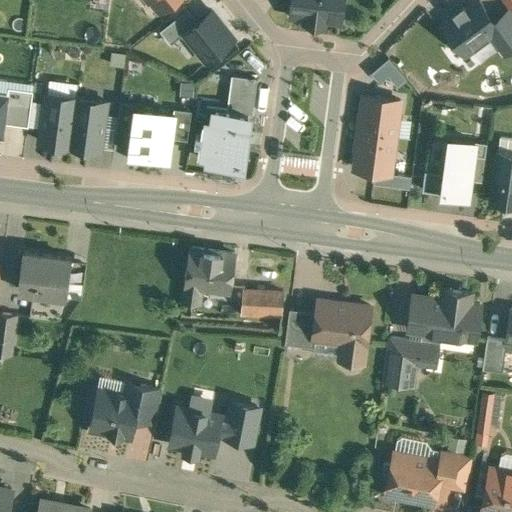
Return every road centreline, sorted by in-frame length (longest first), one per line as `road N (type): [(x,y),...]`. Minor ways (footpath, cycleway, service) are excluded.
road 1 (residential): [(0,449),(279,511)]
road 2 (tertiary): [(262,221),(0,190)]
road 3 (tertiary): [(511,263),(322,229)]
road 4 (residential): [(262,221),(279,63)]
road 5 (residential): [(333,76),(341,94),(322,229)]
